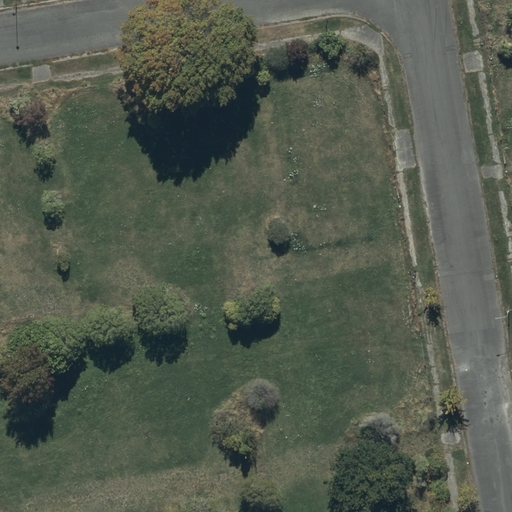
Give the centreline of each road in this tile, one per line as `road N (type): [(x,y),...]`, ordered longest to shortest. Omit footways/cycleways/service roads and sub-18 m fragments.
road 1 (residential): [(504,511),(419,0)]
road 2 (residential): [(248,0),(0,40)]
